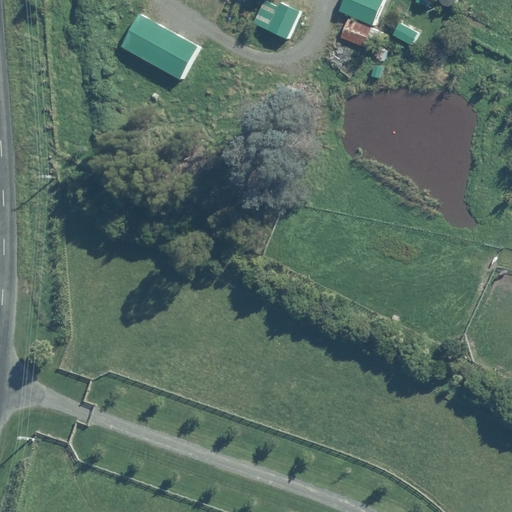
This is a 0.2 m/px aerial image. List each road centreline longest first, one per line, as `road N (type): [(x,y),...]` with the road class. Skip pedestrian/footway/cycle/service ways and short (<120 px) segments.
road 1 (unknown): [(463,511),(430,485),(341,451),(0,350)]
road 2 (unclassified): [(0,334),(0,100)]
